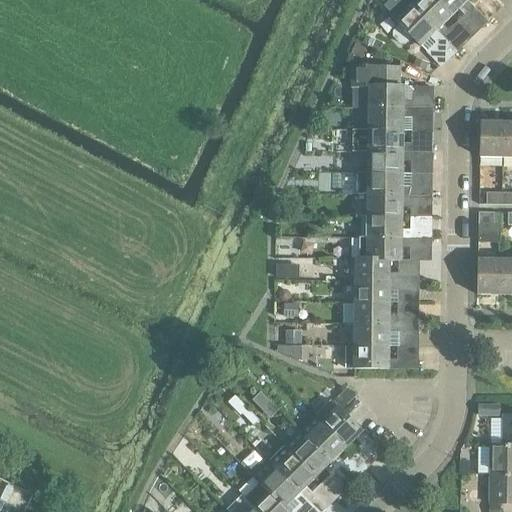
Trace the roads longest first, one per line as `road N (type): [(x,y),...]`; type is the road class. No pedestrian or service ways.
road 1 (residential): [(455,343),(459,77),(511,26)]
road 2 (residential): [(373,511),(446,438),(455,343)]
